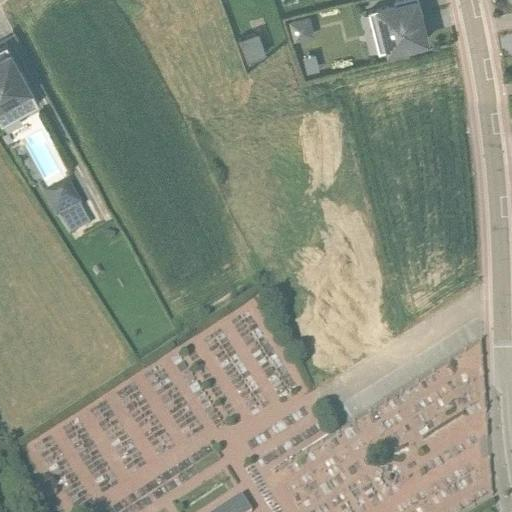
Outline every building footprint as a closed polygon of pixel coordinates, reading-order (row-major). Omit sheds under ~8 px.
[(422,19),(417,0),(406,0),(393,3),(394,9),(367,16),(378,57),(424,45),(420,27),(418,27),(417,21),(422,19)] [(308,21),(288,26),(293,46),(313,40),(308,21)] [(4,50),(0,52),(0,126),(0,128),(37,108),(4,50)] [(66,180),(41,194),(55,220),(59,218),(68,235),(88,224),(78,207),(80,205),(66,180)] [(245,511),(237,497),(214,511),(245,511)]
